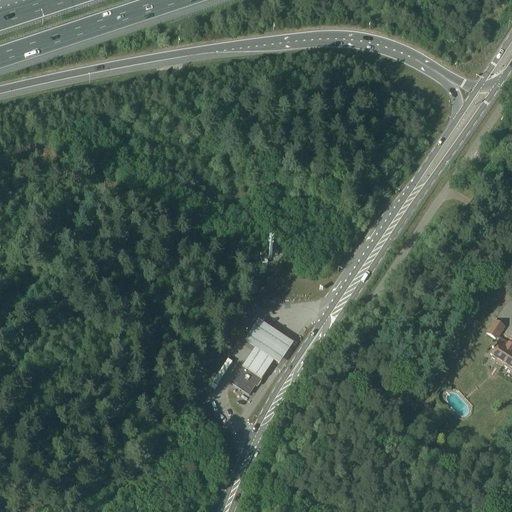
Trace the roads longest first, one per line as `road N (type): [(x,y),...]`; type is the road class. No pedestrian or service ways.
road 1 (primary): [(233,511),(301,378),(501,81)]
road 2 (primary): [(458,116),(256,425),(224,511)]
road 3 (motorway): [(0,91),(216,48),(343,35),(399,48),(447,75)]
road 4 (unclassified): [(253,511),(275,454),(446,191)]
road 5 (motorway): [(0,58),(174,0)]
